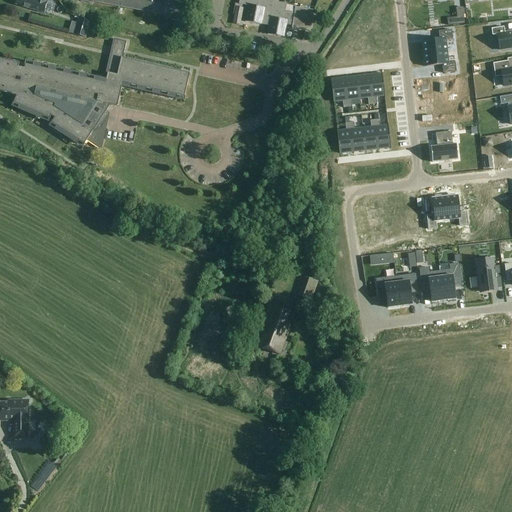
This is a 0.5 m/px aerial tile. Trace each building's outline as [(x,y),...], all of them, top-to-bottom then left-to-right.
[(17,3),(16,5),(45,13),(48,0),(16,0),(16,2),(17,3)] [(79,0),(79,1),(92,4),(93,1),(181,18),(184,3),(190,4),(190,0),(79,0)] [(239,0),(239,5),(248,6),(245,22),(269,26),(268,34),(284,37),(286,25),(292,26),(292,28),(310,32),(314,10),(296,7),(295,13),(286,11),(287,4),(266,0),(239,0)] [(49,13),(55,14),(57,4),(51,3),(49,13)] [(463,7),(456,8),(457,17),(464,16),(463,7)] [(90,21),(82,19),(77,35),(85,38),(90,21)] [(504,27),(491,29),(492,36),(497,35),(499,50),(511,48),(511,32),(505,33),(504,27)] [(423,45),(421,45),(422,51),(424,51),(424,54),(447,52),(446,41),(453,40),(451,30),(438,32),(439,40),(423,42),(423,45)] [(122,87),(121,87),(123,84),(184,98),(190,74),(123,58),(126,42),(113,39),(105,74),(108,74),(106,83),(25,65),(24,69),(18,68),(19,63),(0,58),(0,91),(17,96),(13,104),(49,119),(51,116),(55,118),(51,124),(84,145),(88,139),(100,147),(106,121),(103,121),(105,113),(104,113),(109,105),(117,107),(122,87)] [(424,58),(422,58),(423,64),(425,64),(426,67),(442,65),(443,73),(456,72),(455,62),(448,63),(447,52),(424,54),(424,58)] [(507,61),(493,64),(495,77),(502,76),(504,86),(511,84),(511,68),(510,69),(508,61),(507,61)] [(382,74),(369,76),(373,105),(377,104),(377,100),(376,97),(385,96),(382,73),(382,74)] [(369,76),(357,77),(359,99),(368,98),(368,105),(373,105),(369,76)] [(357,77),(344,79),(348,107),(352,107),(351,100),(359,99),(357,77)] [(344,79),(331,80),(334,102),(343,101),(343,108),(348,107),(344,79)] [(425,103),(452,100),(450,80),(435,82),(436,89),(424,91),(425,103)] [(511,95),(500,97),(501,105),(508,104),(508,107),(507,107),(510,125),(511,124),(511,95)] [(454,119),(452,100),(425,103),(427,114),(439,113),(440,121),(454,119)] [(371,128),(363,129),(365,151),(378,149),(375,120),(370,121),(371,128)] [(379,120),(375,120),(378,149),(390,148),(391,149),(388,126),(380,127),(379,120)] [(338,132),(337,132),(340,154),(353,152),(349,123),(345,124),(346,131),(338,132)] [(354,123),(349,123),(353,152),(365,151),(363,129),(355,130),(354,123)] [(437,146),(430,147),(432,163),(458,160),(456,144),(453,145),(451,132),(435,134),(436,141),(438,141),(439,146),(437,146)] [(194,149),(198,145),(194,139),(189,143),(194,149)] [(253,143),(259,162),(267,159),(261,140),(253,143)] [(493,168),(492,160),(483,161),(484,169),(493,168)] [(448,197),(445,198),(447,220),(459,219),(459,226),(468,225),(466,212),(459,213),(457,196),(454,197),(454,195),(448,195),(448,197)] [(434,216),(427,217),(428,230),(437,229),(436,222),(447,220),(445,198),(441,198),(441,196),(435,197),(435,199),(432,199),(434,216)] [(305,247),(312,249),(314,243),(306,241),(305,247)] [(381,255),(363,258),(364,266),(382,263),(381,255)] [(450,270),(440,272),(443,301),(455,300),(454,288),(461,287),(458,264),(450,265),(450,270)] [(494,267),(478,269),(481,292),(496,290),(496,288),(495,278),(501,278),(499,266),(494,267)] [(428,268),(420,269),(422,292),(430,291),(432,303),(443,301),(440,272),(429,273),(428,268)] [(415,275),(396,277),(400,307),(412,305),(410,293),(418,292),(415,275)] [(314,295),(319,281),(305,276),(299,296),(312,301),(313,300),(315,301),(317,296),(314,295)] [(396,277),(377,280),(379,297),(386,296),(388,306),(388,308),(400,307),(396,277)] [(280,355),(294,312),(270,304),(260,335),(263,336),(259,348),(280,355)] [(27,420),(26,401),(8,401),(8,403),(0,403),(0,420),(13,421),(14,438),(28,438),(28,420),(27,420)] [(54,424),(51,439),(50,448),(63,451),(67,427),(54,424)]
